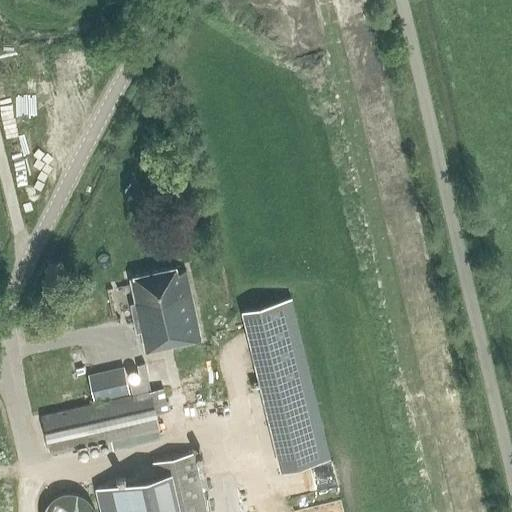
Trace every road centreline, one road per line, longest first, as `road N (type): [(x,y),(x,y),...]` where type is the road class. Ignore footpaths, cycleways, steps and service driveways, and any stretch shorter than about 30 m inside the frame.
road 1 (unclassified): [(511,473),(401,0)]
road 2 (tertiary): [(0,315),(169,0)]
